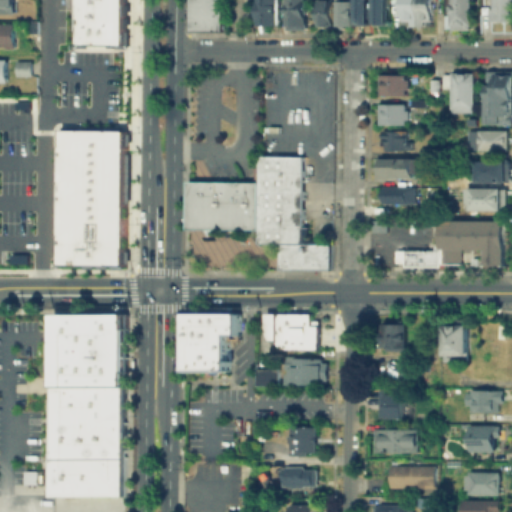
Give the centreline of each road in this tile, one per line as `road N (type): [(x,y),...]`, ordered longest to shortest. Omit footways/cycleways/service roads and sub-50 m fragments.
road 1 (residential): [(347,511),(353,49)]
road 2 (residential): [(174,50),(511,50)]
road 3 (primary): [(171,291),(174,0)]
road 4 (primary): [(146,291),(142,511)]
road 5 (primary): [(149,0),(147,204)]
road 6 (tertiary): [(171,291),(350,292)]
road 7 (tertiary): [(350,292),(511,293)]
road 8 (tertiary): [(0,291),(146,291)]
road 9 (primary): [(167,511),(169,385)]
